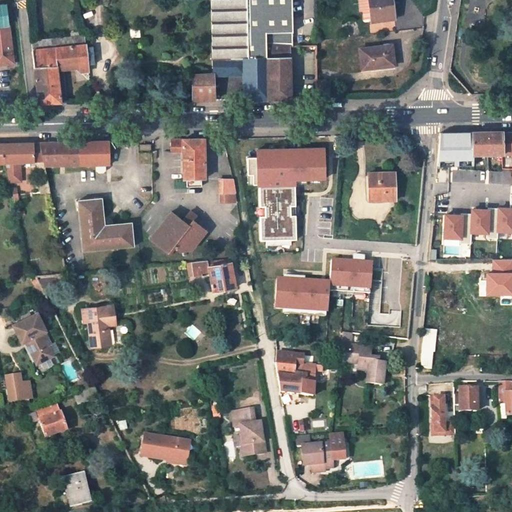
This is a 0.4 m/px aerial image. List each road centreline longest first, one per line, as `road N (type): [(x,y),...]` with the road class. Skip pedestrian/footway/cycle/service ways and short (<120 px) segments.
road 1 (secondary): [(431,114),(0,127)]
road 2 (residential): [(431,114),(410,379)]
road 3 (residential): [(155,503),(407,493)]
road 4 (unknown): [(312,200),(315,241),(422,252)]
